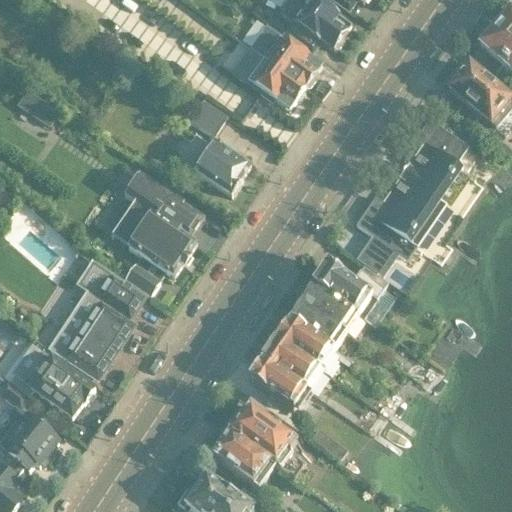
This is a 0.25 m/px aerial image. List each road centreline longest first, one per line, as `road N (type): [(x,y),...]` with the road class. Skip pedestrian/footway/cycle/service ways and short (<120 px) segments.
road 1 (tertiary): [(95,511),(442,0)]
road 2 (unknown): [(327,165),(130,33),(95,0)]
